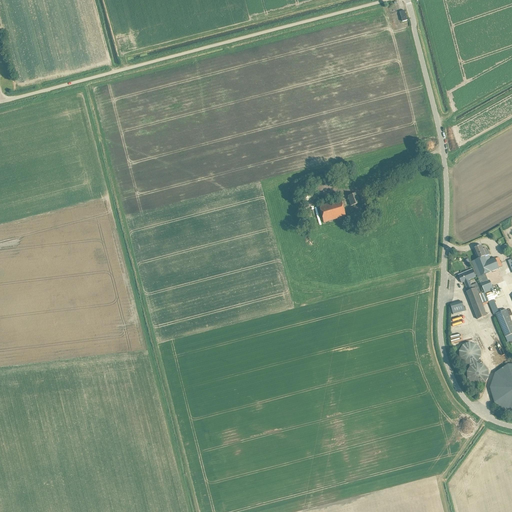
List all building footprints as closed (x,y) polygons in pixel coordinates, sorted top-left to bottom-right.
[(351,206),(359,203),(356,193),(347,196),(351,206)] [(323,223),(341,218),(345,216),(341,200),(319,206),(323,223)] [(482,245),(474,249),(478,259),(488,254),(490,254),(489,251),(487,251),(486,248),(483,249),(482,245)] [(474,261),(471,262),(478,277),(480,276),(485,274),(486,274),(499,268),(495,259),(495,258),(490,260),(488,254),(478,259),(475,260),(474,261)] [(472,269),(458,275),(462,283),(464,282),(468,291),(476,288),(478,294),(481,292),(478,287),(477,283),(471,286),(469,280),(476,277),(474,274),(472,269)] [(509,279),(496,283),(498,287),(510,284),(509,279)] [(488,281),(481,284),(484,290),(485,293),(486,293),(494,289),(492,286),(490,281),(488,281)] [(478,294),(476,288),(468,291),(467,292),(478,320),(487,316),(480,298),(478,294)] [(453,314),(465,311),(462,301),(450,305),(453,314)] [(505,337),(511,333),(511,322),(507,310),(496,314),(505,337)] [(511,362),(506,365),(506,370),(504,371),(500,370),(498,371),(494,387),(499,402),(501,403),(502,406),(508,407),(511,406),(511,362)]
